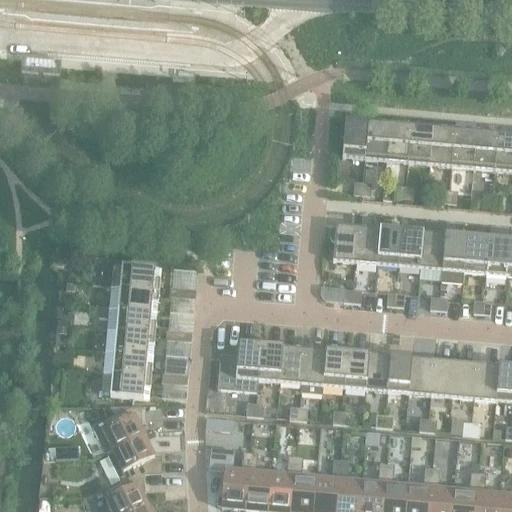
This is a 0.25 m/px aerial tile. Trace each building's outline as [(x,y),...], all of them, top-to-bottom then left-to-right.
[(60,39),(60,50),(84,51),(84,40),(60,39)] [(23,62),(21,75),(60,78),(61,65),(23,62)] [(342,162),(365,164),(368,128),(345,126),(345,129),(343,130),(340,132),(339,135),(340,139),(342,141),(344,142),(342,162)] [(390,130),(368,128),(365,164),(386,166),(390,130)] [(386,166),(408,167),(411,132),(390,130),(386,166)] [(411,132),(408,167),(429,169),(433,133),(411,132)] [(433,133),(429,169),(451,171),(454,135),(433,133)] [(451,171),(473,173),(476,137),(454,135),(451,171)] [(476,137),(473,173),(495,175),(498,139),(476,137)] [(511,140),(498,139),(495,175),(511,176),(511,140)] [(353,199),(362,199),(363,187),(354,186),(353,199)] [(363,187),(362,199),(370,200),(371,187),(363,187)] [(396,202),(405,203),(406,190),(397,190),(396,202)] [(406,190),(405,203),(413,204),(414,191),(406,190)] [(439,206),(448,207),(449,194),(441,194),(439,206)] [(449,194),(448,207),(457,208),(458,195),(449,194)] [(483,210),(491,211),(492,198),(484,197),(483,210)] [(492,198),(491,211),(500,212),(501,199),(492,198)] [(333,265),(356,267),(359,231),(336,229),(336,233),(334,233),(331,235),(330,239),(330,242),(333,245),(335,245),(333,265)] [(356,267),(377,269),(380,233),(359,231),(356,267)] [(377,269),(399,271),(402,235),(380,233),(377,269)] [(423,237),(402,235),(399,271),(420,273),(423,237)] [(423,237),(420,273),(442,275),(445,239),(423,237)] [(467,241),(445,239),(442,275),(441,286),(463,288),(464,277),(463,277),(467,241)] [(464,277),(485,279),(489,243),(467,241),(463,277),(464,277)] [(489,243),(485,279),(507,281),(510,245),(489,243)] [(58,259),(58,270),(64,270),(67,267),(67,259),(58,259)] [(111,290),(159,295),(161,272),(113,268),(111,290)] [(111,290),(109,312),(157,316),(159,295),(111,290)] [(170,300),(182,301),(183,292),(170,291),(170,300)] [(183,292),(182,301),(195,302),(195,293),(183,292)] [(322,292),(321,301),(326,305),(343,307),(345,294),(322,292)] [(344,306),(352,307),(353,294),(345,293),(344,306)] [(353,294),(352,307),(361,308),(362,295),(353,294)] [(387,310),(395,311),(396,298),(388,297),(387,310)] [(396,298),(395,311),(404,311),(405,299),(396,298)] [(430,314),(438,315),(440,302),(431,301),(430,314)] [(440,302),(438,315),(447,315),(448,303),(440,302)] [(473,318),(482,318),(483,306),(475,305),(473,318)] [(483,306),(482,318),(490,319),(492,306),(483,306)] [(107,333),(155,338),(157,316),(109,312),(107,333)] [(105,355),(153,359),(155,338),(107,333),(105,355)] [(166,343),(178,344),(179,335),(166,334),(166,343)] [(179,335),(178,344),(191,345),(192,336),(179,335)] [(258,385),(261,349),(239,347),(238,351),(234,350),(234,359),(220,357),(217,393),(245,396),(246,384),(258,385)] [(261,349),(258,385),(279,387),(283,351),(261,349)] [(304,353),(283,351),(279,387),(301,389),(304,353)] [(323,391),(326,355),(304,353),(301,389),(302,389),(301,398),(322,400),(323,391)] [(153,359),(105,355),(103,376),(151,381),(153,359)] [(323,391),(344,393),(348,357),(326,355),(323,391)] [(348,357),(344,393),(366,394),(369,359),(348,357)] [(369,359),(366,394),(387,396),(391,360),(369,359)] [(391,360),(387,396),(409,398),(412,362),(391,360)] [(409,398),(431,400),(434,364),(412,362),(409,398)] [(434,364),(431,400),(452,402),(455,366),(434,364)] [(455,366),(452,402),(474,404),(477,368),(455,366)] [(499,370),(477,368),(474,404),(495,406),(499,370)] [(511,371),(499,370),(495,406),(511,407),(511,371)] [(151,381),(103,376),(101,399),(149,403),(151,381)] [(162,386),(174,387),(175,378),(163,377),(162,386)] [(175,378),(174,387),(187,388),(188,380),(175,378)] [(247,420),(255,421),(256,408),(248,407),(247,420)] [(256,408),(255,421),(264,421),(265,409),(256,408)] [(142,428),(142,410),(132,410),(91,430),(105,457),(107,456),(112,454),(113,454),(144,440),(139,429),(142,428)] [(290,424),(298,424),(299,412),(291,411),(290,424)] [(299,412),(298,424),(307,425),(308,413),(299,412)] [(333,428),(341,428),(342,416),(334,415),(333,428)] [(342,416),(341,428),(350,429),(351,416),(342,416)] [(376,431),(384,432),(385,419),(377,419),(376,431)] [(385,419),(384,432),(393,433),(394,420),(385,419)] [(207,423),(206,434),(217,435),(218,424),(207,423)] [(419,435),(428,436),(429,423),(420,423),(419,435)] [(429,423),(428,436),(436,437),(437,424),(429,423)] [(451,438),(471,440),(472,427),(463,426),(464,424),(452,423),(451,438)] [(472,427),(471,440),(479,441),(480,428),(472,427)] [(107,456),(121,486),(134,480),(134,481),(138,479),(163,478),(162,466),(154,466),(154,461),(155,461),(144,440),(113,454),(112,454),(107,456)] [(221,511),(245,511),(249,472),(241,471),(241,476),(233,475),(235,455),(211,453),(209,475),(225,476),(222,501),(218,501),(217,510),(222,510),(221,511)] [(242,464),(257,465),(258,457),(243,456),(242,464)] [(288,468),(303,469),(303,461),(288,460),(288,468)] [(249,472),(245,511),(268,511),(271,478),(256,477),(257,465),(242,464),(241,471),(249,472)] [(333,472),(349,473),(349,465),(334,464),(333,472)] [(314,511),(317,482),(302,481),(303,469),(288,468),(287,475),(294,476),(291,511),(314,511)] [(379,476),(394,477),(395,469),(380,468),(379,476)] [(360,511),(363,486),(348,485),(349,473),(333,472),(332,479),(340,480),(337,511),(360,511)] [(424,480),(440,481),(440,473),(425,472),(424,480)] [(291,511),(294,476),(287,475),(286,480),(271,478),(268,511),(291,511)] [(406,511),(408,490),(393,489),(394,477),(379,476),(378,484),(386,484),(383,511),(406,511)] [(470,484),(485,485),(486,477),(471,476),(470,484)] [(317,482),(314,511),(337,511),(340,480),(332,479),(332,484),(317,482)] [(106,503),(110,511),(140,511),(148,509),(142,498),(145,496),(145,488),(138,488),(134,481),(134,480),(121,486),(105,493),(109,501),(106,503)] [(424,480),(424,488),(431,488),(429,511),(451,511),(453,495),(438,493),(440,481),(424,480)] [(378,488),(363,486),(360,511),(383,511),(386,484),(378,484),(378,488)] [(484,497),(485,485),(470,484),(469,492),(477,492),(475,511),(498,511),(499,499),(484,497)] [(408,490),(406,511),(429,511),(431,488),(424,488),(423,492),(408,490)] [(469,496),(453,495),(451,511),(475,511),(477,492),(469,492),(469,496)] [(511,511),(511,499),(499,499),(498,511),(511,511)]
